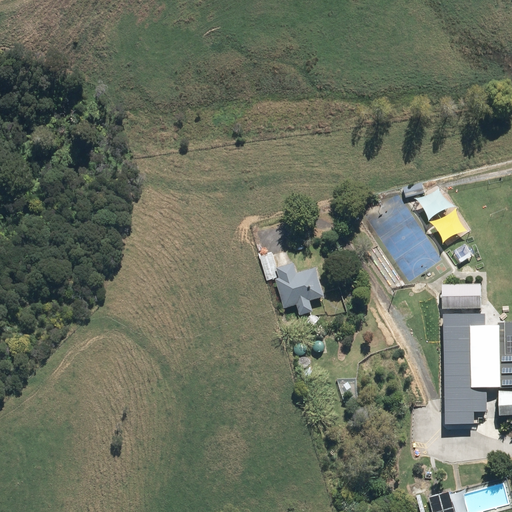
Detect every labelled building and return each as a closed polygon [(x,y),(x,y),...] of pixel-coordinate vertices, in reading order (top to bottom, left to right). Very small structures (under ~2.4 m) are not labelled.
[(451,268),(400,191),(362,216),(413,293),(451,268)] [(267,284),(277,281),(284,311),(297,308),(300,318),(314,314),(311,303),(327,299),(319,268),(297,273),(292,251),(261,259),(267,284)] [(486,420),(487,286),(443,286),(443,351),(458,351),(458,420),(486,420)] [(511,323),(500,324),(501,386),(511,385),(511,323)] [(511,391),(500,392),(501,415),(511,414),(511,391)] [(453,511),(448,493),(429,498),(432,511),(453,511)]
